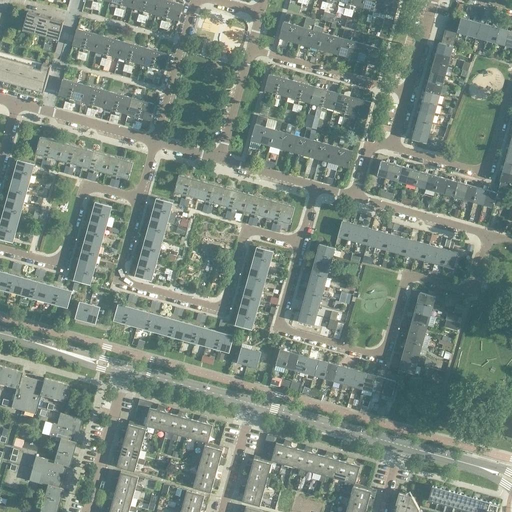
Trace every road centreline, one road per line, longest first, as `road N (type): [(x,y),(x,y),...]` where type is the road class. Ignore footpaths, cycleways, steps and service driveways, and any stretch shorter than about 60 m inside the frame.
road 1 (residential): [(283,330),(382,351),(405,278),(472,289),(488,235)]
road 2 (residential): [(391,145),(486,172),(511,83)]
road 3 (residential): [(214,306),(120,277),(137,198)]
road 4 (residential): [(405,94),(250,49)]
road 5 (tertiary): [(398,445),(251,403)]
road 6 (residential): [(154,141),(194,0)]
road 7 (residential): [(90,511),(130,370)]
road 8 (residential): [(154,141),(15,105)]
road 9 (residential): [(488,235),(356,198)]
road 10 (residential): [(214,306),(227,296),(245,233),(299,241)]
road 11 (tertiary): [(130,370),(0,334)]
road 12 (residential): [(59,261),(85,186),(137,198)]
road 13 (tertiary): [(251,403),(130,370)]
